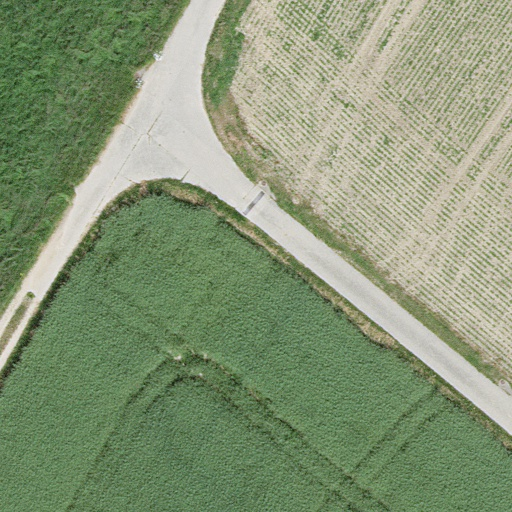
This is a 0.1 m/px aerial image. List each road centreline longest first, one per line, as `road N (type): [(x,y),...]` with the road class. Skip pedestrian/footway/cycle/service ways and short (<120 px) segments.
road 1 (track): [(511,419),(146,118)]
road 2 (track): [(146,118),(0,337)]
road 3 (track): [(218,0),(146,118)]
